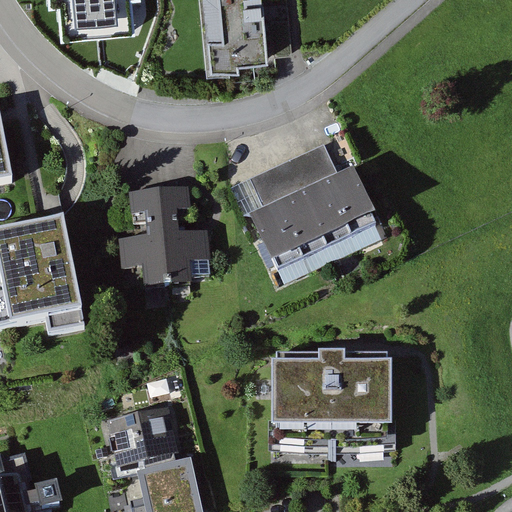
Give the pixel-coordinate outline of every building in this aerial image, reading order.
[(136,17),(135,0),(69,0),(93,17),(136,17)] [(272,0),(203,0),(209,78),(278,74),(272,0)] [(9,122),(0,122),(0,194),(17,193),(9,122)] [(269,217),(258,221),(286,283),(386,238),(358,177),(345,183),(331,153),(255,187),(269,217)] [(199,197),(136,201),(138,229),(158,228),(159,248),(125,250),(127,282),(162,280),(163,298),(191,296),(190,278),(222,276),(220,246),(180,248),(178,226),(201,225),(199,197)] [(66,227),(0,239),(0,240),(11,300),(0,302),(0,333),(83,318),(66,227)] [(395,358),(276,358),(276,431),(396,430),(395,358)] [(169,412),(107,425),(117,471),(179,457),(169,412)] [(142,473),(149,511),(202,511),(192,463),(142,473)] [(28,511),(21,480),(0,484),(0,511),(28,511)]
